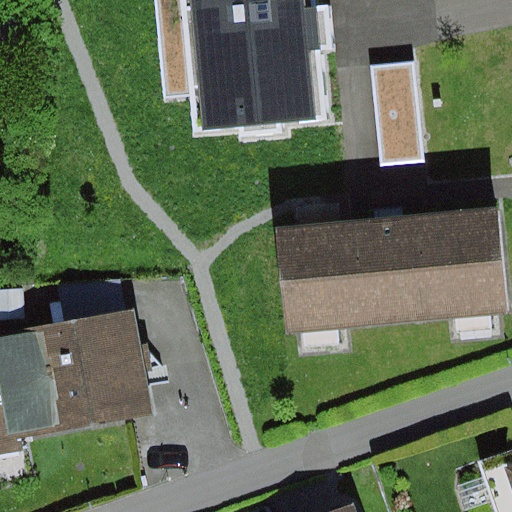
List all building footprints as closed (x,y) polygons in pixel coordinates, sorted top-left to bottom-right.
[(198,159),(330,149),(318,0),(151,0),(160,116),(195,114),(198,159)] [(429,159),(422,60),(379,63),(386,162),(429,159)] [(511,225),(280,245),(288,335),(305,334),(307,360),(376,354),(374,330),(456,323),(458,349),(511,344),(509,314),(511,313),(511,225)] [(134,327),(7,347),(22,441),(149,421),(134,327)] [(379,511),(376,503),(350,511),(379,511)]
